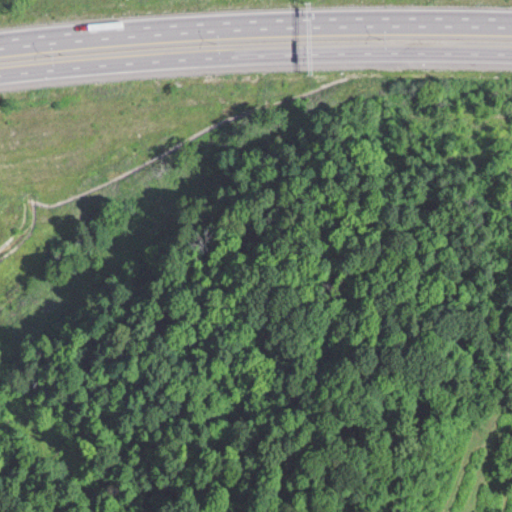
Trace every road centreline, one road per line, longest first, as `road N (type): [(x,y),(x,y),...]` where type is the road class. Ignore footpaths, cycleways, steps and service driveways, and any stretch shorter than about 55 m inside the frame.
road 1 (motorway): [(511,12),(132,17),(0,34)]
road 2 (motorway): [(0,64),(250,45),(511,45)]
